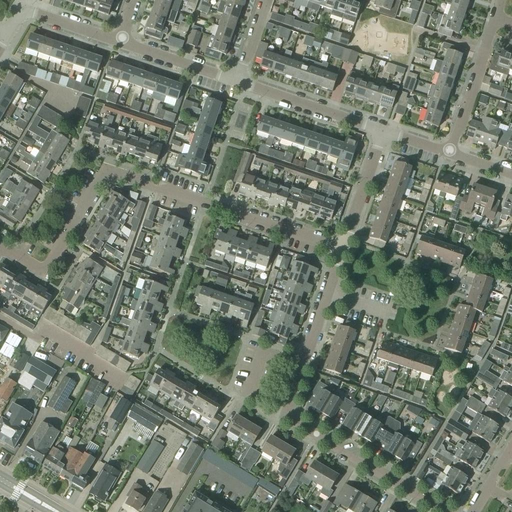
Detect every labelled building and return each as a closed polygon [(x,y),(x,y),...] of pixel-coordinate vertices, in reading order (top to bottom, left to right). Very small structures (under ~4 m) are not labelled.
[(86,0),(84,8),(95,12),(99,0),(86,0)] [(107,16),(112,0),(99,0),(95,12),(107,16)] [(155,0),(154,5),(168,10),(171,0),(155,0)] [(228,0),(227,4),(241,9),(244,0),(228,0)] [(295,0),(294,5),(292,9),(298,10),(300,7),(306,9),(308,0),(295,0)] [(308,0),(306,9),(318,13),(320,6),(322,0),(308,0)] [(322,0),(320,6),(332,11),(335,0),(322,0)] [(335,0),(332,11),(331,15),(343,19),(348,0),(335,0)] [(354,23),(361,3),(351,0),(348,0),(343,19),(354,23)] [(377,0),(375,6),(381,8),(379,12),(394,17),(400,1),(397,0),(377,0)] [(446,0),(445,3),(451,5),(466,10),(469,0),(446,0)] [(216,14),(223,16),(237,20),(241,9),(227,4),(220,2),(216,14)] [(150,17),(164,22),(173,25),(177,13),(168,10),(154,5),(150,17)] [(444,15),(444,16),(462,23),(466,10),(451,5),(448,17),(444,15)] [(219,27),(233,32),(237,20),(223,16),(219,27)] [(452,32),(458,34),(462,23),(444,16),(438,33),(451,38),(452,32)] [(164,22),(150,17),(146,29),(147,29),(144,35),(161,41),(163,34),(166,35),(168,31),(167,29),(162,28),(164,22)] [(219,27),(215,39),(229,44),(230,42),(232,42),(234,37),(232,37),(233,32),(219,27)] [(279,28),(277,34),(280,35),(279,38),(283,39),(286,30),(279,28)] [(200,34),(192,31),(187,45),(196,48),(200,34)] [(338,33),(335,42),(347,46),(348,43),(340,40),(342,35),(338,33)] [(31,35),(26,49),(38,54),(43,39),(31,35)] [(50,57),(54,43),(43,39),(38,54),(50,57)] [(229,44),(215,39),(211,50),(206,49),(204,56),(219,61),(221,54),(225,56),(229,44)] [(54,43),(50,57),(61,61),(66,47),(54,43)] [(260,43),(255,58),(262,60),(260,67),(272,71),(277,57),(266,53),(268,46),(260,43)] [(457,48),(444,44),(442,49),(448,51),(443,64),(458,68),(462,56),(455,54),(457,48)] [(66,47),(61,61),(73,65),(78,51),(66,47)] [(416,49),(415,54),(424,57),(428,59),(430,54),(425,52),(416,49)] [(340,62),(347,64),(352,52),(345,50),(340,62)] [(73,65),(85,69),(89,55),(78,51),(73,65)] [(289,61),(292,53),(286,51),(283,59),(277,57),(272,71),(284,75),(289,61)] [(352,52),(347,64),(354,66),(358,54),(352,52)] [(509,70),(510,70),(511,64),(511,55),(502,52),(500,56),(494,54),(489,70),(507,76),(509,70)] [(101,59),(89,55),(85,69),(83,75),(88,76),(90,71),(97,73),(101,59)] [(301,65),(296,80),(308,84),(313,69),(315,64),(303,60),(301,65)] [(284,75),(296,80),(301,65),(289,61),(284,75)] [(433,73),(439,75),(454,80),(458,68),(443,64),(437,61),(433,73)] [(123,67),(111,63),(106,77),(118,81),(123,67)] [(30,77),(33,68),(20,64),(16,69),(26,76),(30,77)] [(313,69),(308,84),(320,88),(325,73),(328,65),(323,64),(322,66),(315,64),(313,69)] [(130,85),(135,71),(123,67),(118,81),(130,85)] [(130,85),(142,89),(146,75),(135,71),(130,85)] [(332,92),(337,77),(325,73),(320,88),(332,92)] [(16,94),(16,93),(22,83),(9,75),(2,86),(16,94)] [(142,89),(153,93),(158,78),(146,75),(142,89)] [(435,87),(450,92),(454,80),(439,75),(435,87)] [(348,77),(344,92),(345,92),(344,95),(350,97),(351,94),(356,96),(360,81),(348,77)] [(165,97),(170,82),(158,78),(153,93),(165,97)] [(475,87),(483,89),(485,80),(478,78),(475,87)] [(363,98),(368,100),(373,86),(360,81),(356,96),(357,96),(356,99),(362,101),(363,98)] [(165,97),(163,103),(174,107),(176,101),(177,101),(182,87),(170,82),(165,97)] [(488,94),(501,98),(503,91),(504,89),(492,85),(488,94)] [(16,94),(2,86),(0,89),(0,98),(9,104),(16,94)] [(375,102),(380,104),(385,90),(373,86),(368,100),(369,100),(368,103),(374,105),(375,102)] [(385,90),(380,104),(381,104),(380,107),(386,109),(387,106),(392,108),(396,94),(398,88),(392,86),(391,92),(385,90)] [(450,92),(435,87),(435,88),(431,86),(427,98),(431,99),(446,104),(450,92)] [(398,101),(407,104),(408,99),(405,98),(407,93),(402,92),(398,101)] [(486,106),(488,98),(481,96),(478,103),(486,106)] [(29,102),(38,107),(40,102),(32,97),(29,102)] [(0,112),(3,115),(9,104),(0,98),(0,112)] [(77,103),(88,107),(90,102),(79,98),(77,103)] [(202,111),(217,117),(221,104),(207,99),(202,111)] [(442,116),(446,104),(431,99),(427,111),(442,116)] [(185,101),(183,105),(193,108),(197,109),(198,105),(185,101)] [(394,114),(402,117),(407,104),(398,101),(394,114)] [(38,107),(29,102),(27,105),(35,110),(38,107)] [(499,102),(497,108),(503,110),(505,104),(499,102)] [(88,107),(77,103),(75,109),(86,113),(88,107)] [(158,120),(161,110),(162,106),(158,104),(153,118),(158,120)] [(183,105),(182,109),(182,110),(191,113),(199,115),(200,111),(197,109),(193,108),(183,105)] [(47,109),(42,106),(36,117),(41,120),(47,109)] [(47,109),(41,120),(46,123),(52,112),(47,109)] [(86,113),(75,109),(73,115),(84,119),(86,113)] [(198,123),(213,128),(217,117),(202,111),(198,123)] [(423,123),(437,128),(442,116),(427,111),(423,123)] [(52,112),(46,123),(51,126),(57,115),(52,112)] [(57,115),(51,126),(56,129),(63,119),(57,115)] [(261,117),(256,132),(268,136),(273,121),(261,117)] [(482,125),(471,121),(466,136),(473,139),(472,142),(476,144),(477,142),(484,144),(492,121),(484,118),(482,125)] [(17,123),(25,128),(28,124),(19,119),(17,123)] [(100,125),(88,121),(84,132),(85,132),(90,134),(87,141),(94,143),(93,145),(98,147),(106,123),(107,123),(107,120),(103,119),(100,125)] [(262,155),(267,157),(270,148),(271,148),(274,138),(280,140),(285,125),(273,121),(268,136),(265,146),(262,155)] [(492,121),(484,144),(491,147),(490,149),(494,150),(496,145),(501,147),(506,133),(507,130),(508,127),(499,124),(499,123),(492,121)] [(25,128),(17,123),(14,127),(23,132),(25,128)] [(110,148),(116,131),(110,129),(112,125),(107,123),(106,123),(98,147),(103,149),(104,146),(110,148)] [(213,128),(198,123),(195,135),(209,140),(213,128)] [(32,124),(28,131),(34,135),(37,137),(45,142),(61,152),(68,141),(70,137),(57,129),(54,133),(51,131),(49,134),(32,124)] [(285,125),(280,140),(292,144),(297,129),(285,125)] [(297,129),(292,144),(303,148),(308,133),(297,129)] [(128,135),(121,155),(126,157),(127,154),(133,156),(139,138),(133,136),(134,132),(129,130),(128,135)] [(506,133),(501,147),(506,149),(505,154),(509,155),(510,153),(511,153),(511,132),(507,130),(506,133)] [(116,131),(110,148),(117,150),(116,153),(121,155),(128,135),(116,131)] [(315,152),(320,137),(308,133),(303,148),(315,152)] [(43,145),(38,152),(55,163),(61,152),(44,142),(37,137),(34,135),(32,139),(38,143),(39,143),(43,145)] [(139,138),(133,156),(139,158),(138,161),(144,162),(152,137),(148,135),(146,141),(139,138)] [(195,135),(191,146),(205,151),(209,140),(195,135)] [(152,137),(144,162),(149,164),(150,161),(156,163),(162,146),(156,144),(158,139),(152,137)] [(327,156),(332,141),(320,137),(315,152),(327,156)] [(341,153),(352,156),(357,141),(346,137),(344,145),(341,153)] [(332,141),(327,156),(339,160),(341,153),(344,145),(332,141)] [(30,144),(26,151),(31,154),(35,147),(30,144)] [(26,150),(19,146),(15,153),(21,157),(24,152),(26,150)] [(193,161),(201,163),(205,151),(191,146),(186,159),(193,161)] [(1,149),(0,151),(0,154),(7,158),(10,154),(1,149)] [(38,152),(34,159),(30,157),(30,156),(24,152),(21,157),(49,173),(55,163),(38,152)] [(245,174),(251,155),(243,153),(233,183),(241,185),(238,194),(244,197),(249,198),(256,178),(245,174)] [(352,156),(341,153),(339,160),(336,169),(346,172),(352,156)] [(190,172),(193,161),(186,159),(178,156),(174,167),(190,172)] [(30,167),(26,174),(43,184),(49,173),(21,157),(19,161),(26,165),(26,164),(30,167)] [(201,163),(193,161),(190,172),(206,177),(210,166),(201,163)] [(390,174),(406,179),(410,168),(393,163),(390,174)] [(406,179),(390,174),(387,185),(403,190),(403,189),(406,179)] [(438,174),(432,191),(440,194),(439,197),(442,199),(444,199),(445,195),(443,195),(449,178),(438,174)] [(261,200),(267,182),(256,178),(249,198),(254,200),(255,198),(261,200)] [(425,184),(431,187),(433,181),(427,178),(425,184)] [(449,178),(443,195),(445,195),(455,199),(461,182),(449,178)] [(17,187),(15,191),(32,201),(38,191),(21,181),(17,187)] [(267,182),(261,200),(268,202),(267,204),(272,206),(279,186),(267,182)] [(330,187),(329,190),(334,192),(340,194),(342,186),(330,182),(329,186),(329,187),(330,187)] [(8,193),(11,188),(7,186),(4,185),(2,189),(4,190),(8,193)] [(383,195),(400,201),(401,195),(407,197),(408,191),(403,189),(403,190),(387,185),(383,195)] [(463,197),(462,199),(461,204),(459,211),(470,214),(473,205),(479,206),(484,189),(473,185),(469,199),(463,197)] [(279,186),(272,206),(277,208),(278,205),(285,207),(285,205),(285,204),(290,189),(279,186)] [(296,211),(302,191),(292,187),(291,190),(290,189),(285,204),(285,205),(291,207),(290,210),(296,211)] [(484,189),(479,206),(483,208),(480,218),(492,222),(495,213),(497,208),(491,206),(496,193),(484,189)] [(314,194),(308,212),(314,214),(313,217),(318,219),(325,198),(326,199),(328,192),(322,190),(320,197),(314,194)] [(325,198),(318,219),(323,221),(324,218),(331,220),(332,217),(339,220),(343,209),(335,206),(336,202),(331,200),(334,192),(329,190),(328,192),(326,199),(325,198)] [(13,195),(8,202),(25,213),(30,205),(32,201),(15,191),(13,195)] [(302,191),(296,211),(301,213),(301,210),(308,212),(314,194),(302,191)] [(108,204),(124,214),(127,209),(132,212),(135,207),(112,193),(109,197),(112,198),(108,204)] [(400,201),(383,195),(380,206),(396,211),(400,201)] [(427,197),(421,195),(419,201),(425,204),(427,197)] [(511,220),(511,218),(511,198),(506,197),(501,214),(495,213),(492,222),(491,226),(497,228),(499,222),(504,223),(506,219),(511,220)] [(0,221),(12,229),(16,222),(19,223),(25,213),(8,202),(4,209),(2,213),(0,211),(0,221)] [(455,221),(459,211),(461,204),(455,202),(449,220),(455,221)] [(133,219),(135,219),(139,221),(145,205),(138,203),(133,219)] [(124,214),(108,204),(105,210),(102,208),(100,213),(118,224),(123,227),(125,223),(125,222),(121,220),(124,214)] [(144,220),(151,223),(151,222),(152,222),(156,209),(150,206),(145,220),(144,220)] [(376,217),(393,222),(396,211),(380,206),(376,217)] [(96,225),(112,234),(118,224),(100,213),(97,218),(100,219),(96,225)] [(160,220),(158,225),(164,227),(187,235),(188,231),(182,229),(185,222),(173,218),(174,215),(169,213),(167,217),(166,222),(160,220)] [(373,228),(389,233),(393,222),(376,217),(373,228)] [(420,219),(413,217),(411,223),(417,225),(420,219)] [(439,220),(437,226),(443,228),(445,222),(439,220)] [(88,234),(106,245),(112,234),(96,225),(93,231),(90,229),(88,234)] [(123,227),(120,232),(128,239),(133,241),(135,233),(131,232),(123,227)] [(186,238),(187,235),(164,227),(161,237),(178,243),(180,236),(186,238)] [(389,233),(373,228),(369,239),(386,244),(389,233)] [(216,251),(226,255),(234,232),(230,230),(228,237),(221,234),(216,251)] [(226,255),(224,260),(234,263),(236,258),(242,241),(235,239),(237,233),(234,232),(226,255)] [(117,251),(106,245),(88,234),(85,238),(87,240),(84,246),(99,255),(103,249),(106,251),(105,252),(113,256),(117,251)] [(415,242),(419,244),(415,254),(427,258),(432,242),(434,236),(429,234),(427,240),(421,238),(421,237),(417,236),(415,242)] [(157,248),(180,255),(181,252),(175,250),(178,243),(161,237),(159,242),(153,240),(151,246),(157,248)] [(248,243),(242,241),(236,258),(246,262),(254,239),(250,237),(248,243)] [(412,240),(406,238),(404,245),(410,247),(412,240)] [(258,240),(254,239),(246,262),(257,265),(262,248),(256,246),(258,240)] [(432,242),(427,258),(437,262),(443,245),(432,242)] [(269,250),(262,248),(257,265),(267,269),(275,246),(271,244),(269,250)] [(437,262),(448,265),(454,249),(443,245),(437,262)] [(154,258),(171,264),(173,257),(179,259),(180,255),(157,248),(151,246),(149,251),(155,253),(154,258)] [(465,252),(454,249),(448,265),(460,269),(465,252)] [(132,254),(130,262),(140,265),(142,258),(132,254)] [(296,262),(292,273),(308,279),(311,271),(317,274),(318,270),(307,266),(310,259),(298,255),(296,262)] [(283,258),(279,257),(278,257),(274,267),(279,269),(283,258)] [(283,258),(279,269),(286,271),(290,259),(283,257),(283,258)] [(171,264),(154,258),(151,268),(173,276),(175,272),(168,270),(171,264)] [(78,268),(96,279),(103,268),(87,259),(84,265),(81,263),(78,268)] [(1,265),(0,266),(0,288),(1,289),(11,273),(5,270),(6,267),(1,265)] [(75,280),(90,289),(96,279),(78,268),(75,273),(78,274),(75,280)] [(16,276),(11,273),(1,289),(7,292),(4,297),(8,300),(11,295),(22,277),(18,274),(16,276)] [(288,283),(311,291),(312,288),(306,286),(308,279),(292,273),(288,283)] [(476,275),(472,286),(489,292),(493,281),(494,277),(486,274),(485,278),(476,275)] [(217,280),(216,282),(226,285),(228,279),(219,275),(217,280)] [(11,295),(8,300),(13,302),(16,298),(22,301),(31,285),(26,282),(27,280),(22,277),(11,295)] [(112,288),(116,290),(120,278),(115,277),(111,288),(112,288)] [(263,287),(265,282),(255,278),(253,283),(263,287)] [(90,289),(75,280),(71,286),(69,284),(66,289),(84,300),(90,289)] [(146,281),(143,292),(159,297),(161,290),(167,292),(169,289),(167,288),(168,284),(159,281),(158,285),(146,281)] [(311,291),(288,283),(283,282),(281,286),(287,288),(285,294),(301,299),(304,292),(310,295),(311,291)] [(31,285),(22,301),(27,305),(25,308),(26,310),(29,312),(32,307),(43,289),(38,287),(37,289),(31,285)] [(472,286),(468,297),(485,302),(489,292),(472,286)] [(198,287),(194,298),(199,299),(197,305),(204,308),(201,314),(205,315),(213,292),(203,289),(198,287)] [(502,296),(508,298),(511,290),(504,288),(502,296)] [(47,292),(43,289),(32,307),(29,312),(33,315),(36,310),(42,314),(52,298),(46,294),(47,292)] [(83,306),(84,300),(66,289),(63,293),(66,295),(62,300),(63,301),(60,307),(71,314),(74,308),(78,310),(83,306)] [(139,302),(162,309),(163,306),(157,303),(159,297),(143,292),(139,302)] [(213,292),(205,315),(209,316),(211,310),(218,312),(223,296),(213,292)] [(231,317),(238,319),(244,302),(243,302),(245,297),(239,295),(240,294),(237,293),(237,294),(235,293),(233,299),(226,322),(229,323),(231,317)] [(281,304),(304,311),(306,308),(299,305),(301,299),(285,294),(281,304)] [(244,302),(238,319),(245,321),(243,328),(246,329),(254,306),(249,304),(252,296),(246,295),(245,297),(243,302),(244,302)] [(233,299),(223,296),(218,312),(224,314),(222,321),(226,322),(233,299)] [(481,313),(485,303),(485,302),(468,297),(465,307),(465,308),(476,312),(481,313)] [(498,307),(504,309),(507,301),(501,299),(500,301),(498,307)] [(162,309),(139,302),(136,312),(152,317),(154,311),(160,313),(162,309)] [(278,314),(294,320),(297,313),(303,315),(304,311),(281,304),(278,314)] [(473,322),(476,312),(465,308),(465,307),(460,305),(456,317),(473,322)] [(504,309),(498,307),(495,315),(502,317),(504,309)] [(4,308),(1,313),(11,319),(14,314),(4,308)] [(49,322),(55,311),(50,308),(43,318),(49,322)] [(54,325),(60,314),(55,311),(49,322),(54,325)] [(132,322),(155,330),(156,326),(150,324),(152,317),(136,312),(132,322)] [(14,314),(11,319),(18,323),(21,319),(14,314)] [(60,314),(54,325),(59,328),(65,317),(60,314)] [(275,324),(297,332),(299,328),(292,326),(294,320),(278,314),(275,324)] [(64,331),(70,320),(65,317),(59,328),(64,331)] [(452,328),(469,333),(473,322),(456,317),(452,328)] [(155,330),(132,322),(122,319),(120,324),(130,328),(129,333),(145,338),(147,331),(154,333),(155,330)] [(70,320),(64,331),(69,334),(75,323),(70,320)] [(491,328),(497,331),(500,323),(493,320),(491,328)] [(24,321),(21,325),(28,329),(31,325),(24,321)] [(75,323),(69,334),(74,337),(81,327),(75,323)] [(83,323),(81,327),(86,330),(91,333),(92,333),(96,336),(99,331),(90,326),(83,323)] [(275,324),(274,324),(270,323),(268,328),(273,330),(271,334),(287,340),(290,333),(296,335),(297,332),(275,324)] [(339,326),(335,337),(352,343),(356,332),(339,326)] [(81,327),(74,337),(79,340),(86,330),(81,327)] [(263,338),(266,332),(255,328),(253,335),(263,338)] [(465,344),(469,333),(452,328),(448,338),(465,344)] [(497,331),(491,328),(488,337),(494,339),(497,331)] [(86,330),(79,340),(84,344),(91,333),(86,330)] [(96,336),(92,333),(91,333),(84,344),(90,347),(96,336)] [(129,333),(125,343),(148,350),(149,346),(143,344),(145,338),(129,333)] [(335,337),(332,348),(348,354),(352,343),(335,337)] [(461,355),(465,344),(448,338),(445,350),(461,355)] [(146,354),(148,350),(125,343),(119,341),(118,346),(123,348),(122,354),(138,359),(140,352),(146,354)] [(378,359),(389,363),(395,346),(383,342),(378,359)] [(480,349),(486,352),(490,345),(485,342),(480,349)] [(99,358),(105,349),(100,346),(94,355),(99,358)] [(405,350),(395,346),(389,363),(400,366),(405,350)] [(332,348),(328,359),(345,364),(348,354),(332,348)] [(104,361),(110,352),(105,349),(99,358),(104,361)] [(486,352),(480,349),(476,356),(482,360),(486,352)] [(410,370),(416,353),(405,350),(400,366),(410,370)] [(110,365),(115,355),(110,352),(104,361),(110,365)] [(416,353),(410,370),(421,374),(427,357),(416,353)] [(18,361),(13,369),(20,373),(29,358),(22,354),(18,361)] [(115,368),(121,358),(115,355),(110,365),(115,368)] [(7,356),(5,363),(14,365),(16,358),(7,356)] [(427,357),(421,374),(432,378),(438,361),(427,357)] [(121,358),(115,368),(120,371),(126,361),(121,358)] [(25,373),(18,384),(29,391),(36,379),(48,386),(56,373),(32,359),(24,372),(25,373)] [(324,370),(341,376),(345,364),(328,359),(324,370)] [(126,361),(120,371),(125,374),(131,365),(126,361)] [(503,371),(508,374),(511,376),(511,368),(511,371),(505,367),(502,371),(503,372),(503,371)] [(361,377),(364,371),(357,369),(355,375),(361,377)] [(150,386),(160,392),(171,374),(166,371),(165,374),(159,370),(154,378),(148,374),(147,377),(145,381),(151,384),(150,386)] [(488,380),(498,386),(501,381),(486,371),(483,376),(483,377),(488,380)] [(511,376),(508,374),(503,371),(503,372),(501,375),(506,378),(503,383),(511,388),(511,376)] [(392,384),(395,375),(389,373),(386,382),(392,384)] [(478,374),(475,378),(485,384),(488,380),(483,377),(483,376),(478,373),(478,374)] [(170,398),(180,383),(174,379),(175,377),(171,374),(160,392),(170,398)] [(127,381),(137,387),(141,382),(130,376),(127,381)] [(64,378),(55,394),(47,406),(59,413),(60,412),(65,415),(72,403),(66,399),(75,384),(64,378)] [(17,385),(7,379),(0,389),(0,399),(6,403),(17,385)] [(92,395),(98,383),(92,379),(85,391),(92,395)] [(379,392),(381,385),(364,380),(362,386),(379,392)] [(137,387),(127,381),(124,386),(134,392),(137,387)] [(181,404),(191,386),(187,383),(185,386),(180,383),(170,398),(176,401),(173,406),(177,409),(180,404),(181,404)] [(322,414),(332,396),(326,393),(328,389),(319,384),(313,394),(318,397),(312,407),(322,414)] [(381,385),(379,392),(386,394),(389,388),(381,385)] [(134,392),(124,386),(120,391),(131,398),(134,392)] [(191,386),(181,404),(180,404),(177,409),(182,412),(185,407),(191,410),(200,395),(194,391),(196,389),(191,386)] [(47,396),(50,390),(43,387),(40,393),(47,396)] [(487,397),(493,400),(510,410),(511,406),(511,400),(498,392),(498,393),(491,389),(487,397)] [(401,399),(403,393),(394,390),(392,396),(401,399)] [(154,404),(162,397),(157,391),(149,398),(154,404)] [(94,406),(100,395),(94,392),(88,402),(94,406)] [(403,393),(401,399),(408,402),(410,395),(403,393)] [(100,395),(94,406),(102,410),(108,399),(100,395)] [(200,395),(191,410),(201,417),(212,399),(207,396),(206,398),(200,395)] [(332,396),(322,414),(332,420),(339,409),(344,412),(350,402),(349,402),(345,399),(343,403),(332,396)] [(381,408),(387,398),(381,396),(376,405),(381,408)] [(411,403),(425,408),(427,402),(413,397),(411,403)] [(467,402),(483,411),(486,406),(470,397),(467,402)] [(121,425),(126,417),(133,405),(121,398),(109,418),(121,425)] [(214,432),(222,419),(216,415),(221,407),(215,403),(216,401),(212,399),(201,417),(211,422),(207,429),(214,432)] [(462,399),(460,404),(465,407),(477,414),(480,416),(483,411),(467,402),(462,399)] [(505,419),(510,410),(493,400),(488,409),(505,419)] [(150,409),(152,405),(146,401),(143,405),(150,409)] [(349,415),(343,426),(353,432),(363,415),(353,409),(355,405),(350,402),(344,412),(349,415)] [(5,445),(14,450),(24,432),(23,432),(32,416),(13,405),(4,420),(2,419),(0,423),(0,441),(0,442),(5,445)] [(154,434),(161,423),(133,405),(126,417),(154,434)] [(159,408),(152,405),(150,409),(156,413),(159,408)] [(418,417),(421,411),(408,406),(406,410),(418,417)] [(78,430),(87,415),(83,412),(74,428),(78,430)] [(164,418),(171,421),(173,417),(167,413),(164,418)] [(483,418),(480,416),(477,414),(472,423),(478,426),(494,436),(499,428),(483,418)] [(363,415),(353,432),(363,438),(373,421),(363,415)] [(173,417),(171,421),(181,427),(183,423),(173,417)] [(245,430),(249,424),(237,417),(228,432),(240,439),(245,430)] [(424,421),(418,417),(415,422),(421,426),(424,421)] [(78,421),(71,418),(66,427),(72,430),(78,421)] [(385,437),(391,426),(392,427),(395,422),(388,418),(382,422),(380,421),(379,424),(373,421),(363,438),(373,444),(380,434),(385,437)] [(439,423),(431,419),(429,424),(436,428),(439,423)] [(447,425),(467,437),(470,432),(450,420),(447,425)] [(391,426),(385,437),(390,440),(384,450),(394,457),(404,439),(407,435),(400,431),(400,425),(395,422),(392,427),(391,426)] [(31,461),(51,427),(43,423),(41,423),(23,455),(31,461)] [(489,445),(494,436),(478,426),(472,423),(470,425),(472,426),(469,430),(474,433),(472,435),(489,445)] [(245,430),(240,439),(252,446),(261,431),(249,424),(245,430)] [(467,437),(447,425),(444,429),(464,442),(467,437)] [(51,427),(31,461),(40,466),(60,433),(51,427)] [(221,432),(213,446),(212,446),(220,451),(223,447),(220,446),(227,435),(221,432)] [(65,466),(59,476),(71,483),(77,473),(75,471),(83,456),(74,450),(80,439),(75,436),(68,448),(60,463),(65,466)] [(275,460),(283,445),(271,437),(262,452),(275,460)] [(164,448),(161,446),(163,443),(157,439),(155,438),(135,469),(146,476),(164,448)] [(439,438),(432,450),(437,453),(436,454),(442,457),(445,452),(443,447),(441,445),(444,441),(439,438)] [(415,446),(404,439),(394,457),(404,463),(411,452),(416,455),(422,445),(417,442),(415,446)] [(462,451),(462,452),(479,462),(484,453),(467,443),(464,448),(458,444),(455,447),(458,449),(462,451)] [(187,476),(202,451),(191,444),(176,469),(187,476)] [(57,474),(59,476),(65,466),(60,463),(68,448),(63,445),(60,448),(61,449),(54,460),(56,461),(51,471),(52,472),(52,473),(56,475),(57,474)] [(296,452),(283,445),(275,460),(280,463),(278,472),(280,473),(278,476),(287,481),(298,462),(294,460),(293,461),(291,460),(296,452)] [(49,470),(51,471),(56,461),(54,460),(61,449),(60,448),(59,447),(56,451),(53,449),(43,466),(45,468),(44,469),(49,471),(49,470)] [(241,467),(245,470),(255,452),(250,449),(241,465),(242,465),(241,467)] [(458,449),(454,457),(455,458),(454,459),(457,460),(474,470),(479,462),(462,452),(462,451),(458,449)] [(77,473),(71,483),(83,490),(90,479),(85,476),(95,460),(92,459),(94,455),(87,451),(83,456),(75,471),(77,473)] [(255,452),(249,462),(253,464),(254,465),(260,455),(255,452)] [(442,457),(436,454),(434,458),(449,467),(452,463),(442,457)] [(322,478),(326,470),(315,463),(307,476),(304,474),(300,481),(308,486),(312,481),(318,484),(322,478)] [(415,479),(421,482),(430,467),(424,464),(415,479)] [(89,494),(104,502),(120,474),(105,465),(89,494)] [(452,469),(447,477),(464,487),(469,479),(452,469)] [(322,478),(318,484),(323,488),(320,494),(329,499),(333,492),(330,490),(338,477),(326,470),(322,478)] [(440,473),(431,488),(439,493),(443,487),(458,496),(464,487),(447,477),(441,474),(440,473)] [(267,483),(261,479),(257,484),(264,489),(267,483)] [(285,494),(291,497),(299,485),(293,481),(285,494)] [(126,505),(137,511),(148,493),(134,485),(127,497),(129,499),(126,505)] [(341,506),(350,511),(353,511),(363,496),(350,489),(344,500),(338,497),(334,505),(340,508),(341,506)] [(160,511),(167,500),(155,493),(143,511),(160,511)] [(226,511),(195,493),(190,501),(183,511),(226,511)] [(371,511),(376,504),(366,497),(364,495),(363,496),(353,511),(371,511)] [(327,502),(320,511),(327,511),(332,505),(327,502)]
